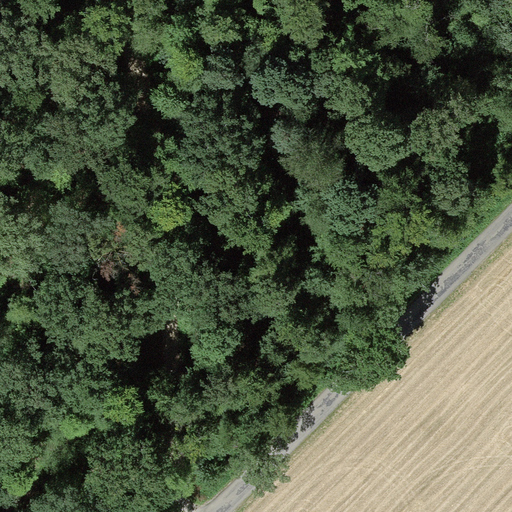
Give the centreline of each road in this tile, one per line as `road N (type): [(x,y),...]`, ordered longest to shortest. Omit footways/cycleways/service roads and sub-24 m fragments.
road 1 (track): [(180,511),(162,189),(111,0)]
road 2 (unclassified): [(206,511),(511,209)]
